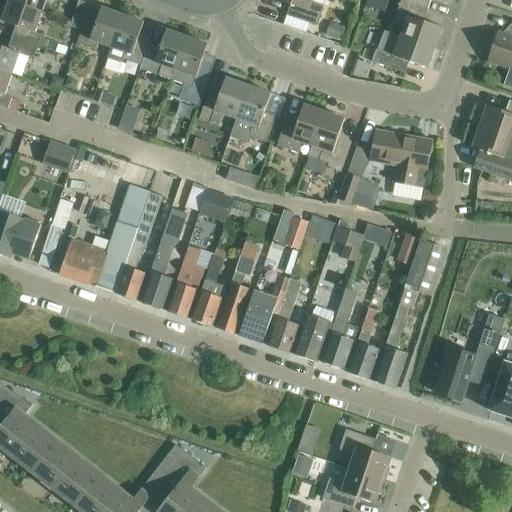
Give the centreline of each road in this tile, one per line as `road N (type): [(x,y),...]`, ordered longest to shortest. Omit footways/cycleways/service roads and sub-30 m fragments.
road 1 (residential): [(450,185),(435,229),(400,224),(254,195),(0,117)]
road 2 (residential): [(428,419),(0,278)]
road 3 (residential): [(443,101),(364,93),(265,62),(237,34),(225,0)]
